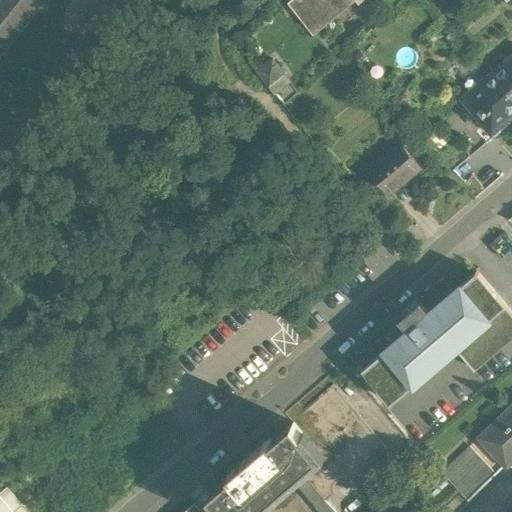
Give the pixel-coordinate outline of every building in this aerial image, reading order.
[(0,0),(0,46),(36,0),(0,0)] [(289,0),(288,1),(290,3),(293,0),(300,0),(319,22),(345,0),(359,0),(360,0),(289,0)] [(511,54),(493,71),(511,93),(511,54)] [(273,58),(259,69),(271,85),(286,74),(273,58)] [(511,93),(493,71),(463,96),(491,129),(490,129),(494,134),(511,118),(511,93)] [(431,140),(440,151),(455,140),(445,128),(431,140)] [(401,141),(370,168),(390,192),(421,165),(401,141)] [(477,270),(429,311),(421,303),(403,318),(411,327),(363,368),(392,402),(456,347),(506,304),(477,270)] [(511,310),(506,304),(456,347),(475,369),(511,336),(511,310)] [(388,447),(333,383),(270,438),(271,439),(293,421),(302,431),(301,432),(318,453),(299,469),(323,497),(324,497),(326,500),(335,492),(334,491),(333,488),(334,485),(335,482),(338,480),(341,480),(344,481),(347,482),(388,447)] [(511,405),(478,438),(505,465),(506,466),(511,460),(511,405)] [(326,500),(324,497),(323,497),(299,469),(318,453),(301,432),(302,431),(293,421),(271,439),(270,438),(229,473),(230,475),(208,494),(217,504),(218,503),(225,511),(249,511),(291,476),(315,505),(314,505),(317,508),(320,511),(337,511),(334,508),(326,500)] [(478,438),(441,473),(460,493),(468,501),(505,465),(478,438)] [(229,473),(183,511),(225,511),(218,503),(217,504),(208,494),(230,475),(229,473)] [(291,476),(249,511),(311,511),(317,508),(314,505),(315,505),(291,476)] [(460,493),(440,511),(459,511),(469,502),(468,501),(460,493)]
